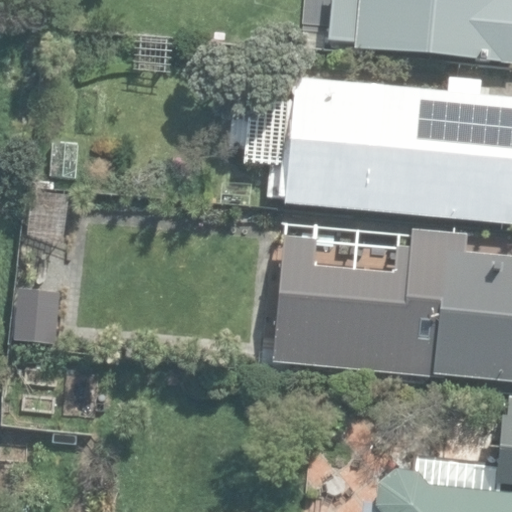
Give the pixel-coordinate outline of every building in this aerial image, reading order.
[(356,53),(511,65),(511,0),(332,0),(329,43),(356,45),(356,53)] [(266,200),(511,225),(511,101),(295,79),(293,103),(252,98),(246,162),(270,164),(266,200)] [(274,360),(511,383),(511,260),(470,256),(472,237),(409,231),(404,282),(318,273),(321,245),(286,241),(274,360)] [(56,347),(61,293),(19,289),(13,343),(56,347)] [(511,511),(511,395),(495,394),(489,463),(497,463),(494,496),(422,487),(414,472),(388,471),(373,486),(372,500),(358,498),(356,511),(511,511)]
